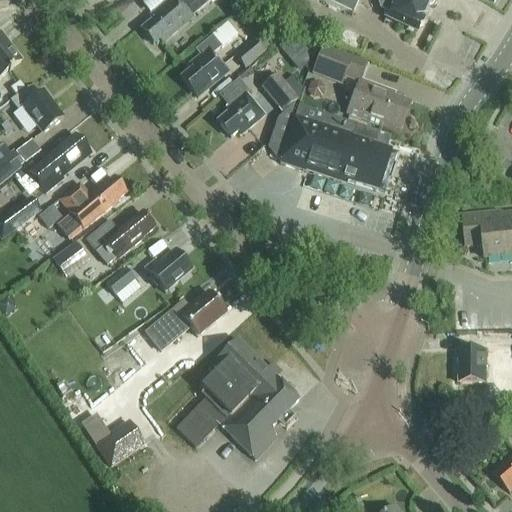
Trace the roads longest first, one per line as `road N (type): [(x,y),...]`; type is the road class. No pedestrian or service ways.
road 1 (unclassified): [(392,333),(290,298),(38,0)]
road 2 (tertiary): [(392,333),(456,120),(511,50)]
road 3 (tertiary): [(461,511),(368,411)]
road 4 (tertiary): [(289,511),(331,469),(368,411)]
